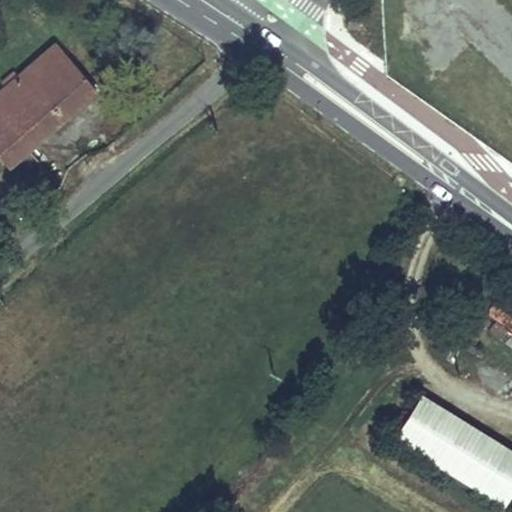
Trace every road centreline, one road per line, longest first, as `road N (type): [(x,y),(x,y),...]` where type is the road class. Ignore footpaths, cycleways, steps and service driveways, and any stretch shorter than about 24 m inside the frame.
road 1 (track): [(282,511),(375,377),(406,254),(455,183)]
road 2 (residential): [(0,262),(251,54)]
road 3 (unclassified): [(251,54),(418,171),(455,183)]
road 4 (unclassified): [(455,183),(366,103),(267,35)]
